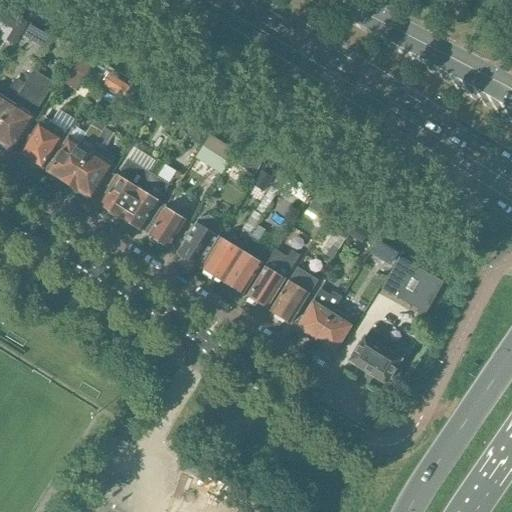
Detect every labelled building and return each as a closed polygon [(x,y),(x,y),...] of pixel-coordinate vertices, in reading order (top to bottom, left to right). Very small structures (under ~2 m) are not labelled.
[(3,9),(0,13),(0,21),(13,29),(22,35),(28,25),(3,9)] [(30,26),(23,36),(31,41),(38,31),(30,26)] [(77,55),(66,74),(85,86),(92,74),(101,79),(105,72),(77,55)] [(24,84),(0,122),(0,142),(1,144),(2,146),(7,149),(9,148),(12,150),(32,118),(26,114),(32,104),(38,108),(53,83),(32,71),(24,84)] [(124,98),(130,88),(105,72),(101,79),(103,81),(101,84),(124,98)] [(0,122),(24,84),(15,79),(2,99),(0,97),(0,122)] [(130,88),(124,98),(130,102),(138,101),(142,95),(130,88)] [(171,113),(164,123),(174,130),(181,119),(171,113)] [(42,169),(60,139),(62,141),(67,132),(50,121),(44,129),(39,126),(20,155),(30,161),(31,164),(36,168),(39,167),(42,169)] [(69,186),(102,133),(92,127),(82,143),(81,142),(78,146),(68,140),(48,172),(61,180),(61,181),(69,186)] [(102,133),(69,186),(77,191),(78,190),(90,198),(111,166),(110,165),(115,157),(104,149),(114,134),(105,128),(102,133)] [(198,130),(193,136),(196,141),(201,145),(207,135),(198,130)] [(209,137),(195,159),(220,175),(235,152),(209,137)] [(246,159),(240,168),(254,176),(259,167),(246,159)] [(118,176),(100,205),(120,218),(138,189),(148,172),(128,160),(118,176)] [(138,189),(120,218),(141,231),(148,235),(165,208),(166,205),(159,201),(169,186),(148,172),(138,189)] [(323,206),(315,218),(325,224),(332,212),(323,206)] [(165,208),(148,235),(169,248),(191,213),(181,208),(176,215),(165,208)] [(252,211),(237,238),(246,243),(256,228),(262,217),(252,211)] [(199,267),(221,232),(219,223),(209,217),(199,219),(178,253),(188,260),(188,262),(194,265),(196,265),(199,267)] [(356,227),(350,236),(362,243),(368,234),(356,227)] [(265,233),(256,228),(246,243),(244,247),(253,252),(265,233)] [(223,282),(241,252),(221,239),(202,269),(223,282)] [(371,253),(370,254),(380,260),(388,247),(378,241),(371,253)] [(331,246),(325,256),(332,260),(338,251),(331,246)] [(247,297),(268,310),(300,257),(291,251),(286,257),(275,251),(247,297)] [(241,252),(223,282),(243,294),(262,264),(241,252)] [(443,282),(398,258),(380,289),(425,314),(443,282)] [(288,283),(270,311),(291,324),(309,295),(318,280),(298,267),(288,283)] [(316,340),(335,311),(334,310),(341,298),(332,292),(329,296),(319,290),(312,302),(297,328),(316,340)] [(316,340),(335,352),(351,326),(341,320),(343,316),(335,311),(316,340)] [(385,383),(400,360),(387,352),(392,343),(370,330),(365,338),(364,338),(349,361),(363,369),(363,370),(372,375),(385,383)]
